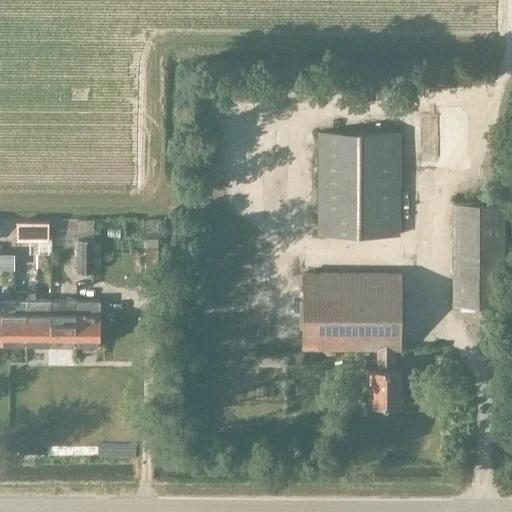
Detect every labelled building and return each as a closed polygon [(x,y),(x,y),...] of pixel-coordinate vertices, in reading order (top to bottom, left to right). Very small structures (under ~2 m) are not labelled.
[(460,171),(461,118),(416,117),(415,170),(460,171)] [(316,132),(315,233),(397,234),(398,132),(316,132)] [(461,172),(443,174),(447,201),(465,198),(461,172)] [(503,304),(503,201),(451,201),(451,304),(503,304)] [(76,271),(92,271),(92,239),(75,239),(76,271)] [(32,271),(15,271),(14,291),(32,291),(32,271)] [(398,348),(398,335),(398,273),(302,272),(301,348),(375,348),(375,368),(371,368),(371,404),(397,405),(397,368),(393,368),(393,348),(398,348)] [(26,343),(26,299),(0,298),(0,341),(1,341),(1,343),(26,343)] [(75,299),(75,298),(64,298),(64,299),(51,299),(51,303),(50,303),(50,343),(75,343),(75,299)] [(36,303),(36,299),(26,299),(26,343),(50,343),(50,303),(36,303)] [(75,299),(75,343),(100,343),(100,299),(75,299)]
